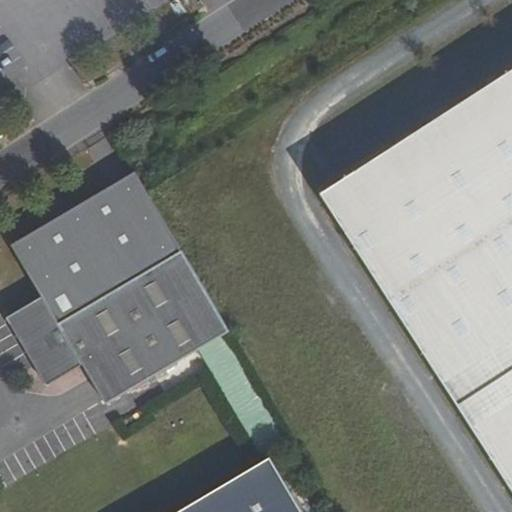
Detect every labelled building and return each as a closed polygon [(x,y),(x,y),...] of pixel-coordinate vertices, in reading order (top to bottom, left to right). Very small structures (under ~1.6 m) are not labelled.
[(511,64),(317,191),(511,492),(511,64)] [(10,244),(43,300),(57,324),(178,253),(130,173),(10,244)] [(178,253),(57,324),(43,300),(5,323),(44,386),(201,294),(178,253)] [(82,370),(105,408),(226,334),(201,294),(44,386),(47,391),(82,370)] [(297,511),(266,459),(177,511),(297,511)]
